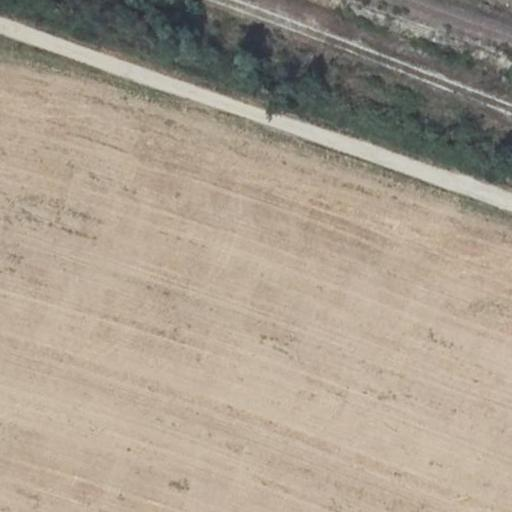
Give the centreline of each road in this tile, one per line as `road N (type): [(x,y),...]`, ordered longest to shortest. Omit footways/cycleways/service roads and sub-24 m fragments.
road 1 (track): [(0,26),(511,207)]
road 2 (track): [(511,105),(239,0)]
